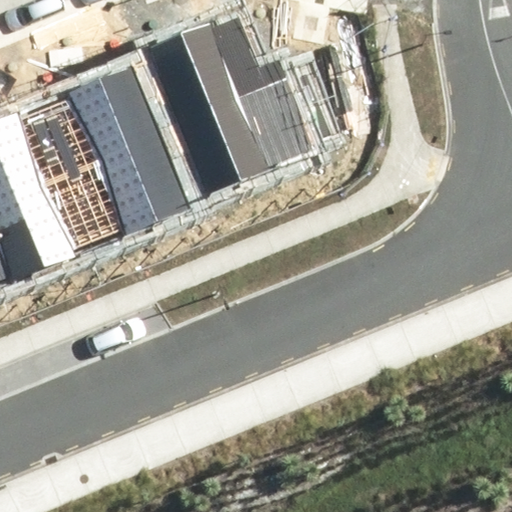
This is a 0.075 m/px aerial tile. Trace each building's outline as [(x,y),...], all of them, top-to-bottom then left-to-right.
[(238,15),(153,48),(157,58),(213,199),(317,158),(278,60),(259,68),(238,15)] [(213,199),(157,58),(67,93),(122,234),(213,199)] [(122,234),(67,93),(20,111),(75,253),(122,234)] [(75,253),(20,111),(0,118),(0,261),(9,285),(76,260),(75,253)] [(0,288),(9,285),(0,261),(0,288)]
